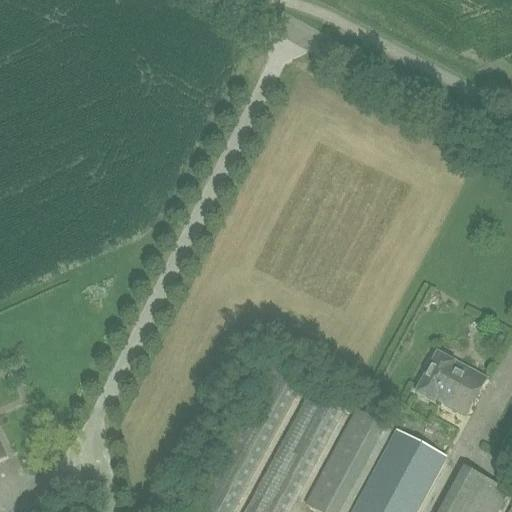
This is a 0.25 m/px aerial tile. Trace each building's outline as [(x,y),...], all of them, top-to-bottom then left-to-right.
[(489,379),(438,354),(418,395),(436,404),(437,401),(470,417),(489,379)] [(272,366),(192,511),(235,511),(305,384),(272,366)] [(291,511),(348,407),(315,389),(248,511),(291,511)] [(361,410),(312,503),(329,511),(343,511),(390,425),(361,410)] [(406,418),(355,511),(416,511),(445,459),(415,443),(423,428),(406,418)] [(489,484),(473,511),(498,511),(508,494),(489,484)]
